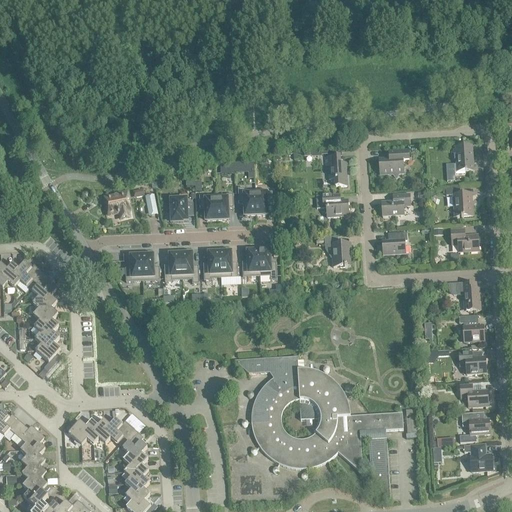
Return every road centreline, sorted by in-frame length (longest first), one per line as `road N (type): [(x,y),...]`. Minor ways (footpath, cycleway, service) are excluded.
road 1 (residential): [(497,277),(487,133),(379,137),(359,148),(367,283)]
road 2 (unknown): [(375,511),(364,349),(219,357)]
road 3 (residential): [(507,494),(497,277)]
road 4 (residential): [(73,403),(67,274),(30,245),(0,250)]
road 5 (residential): [(273,233),(83,246)]
road 6 (unclassified): [(163,397),(83,246)]
road 7 (unclassified): [(83,246),(0,100)]
road 8 (residential): [(367,283),(497,277)]
road 9 (unknown): [(176,421),(208,409),(224,501)]
